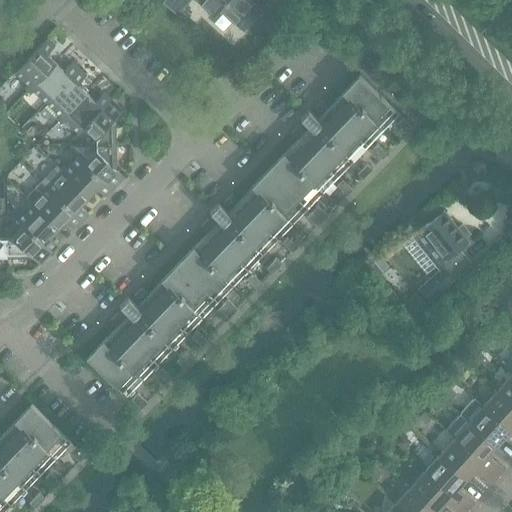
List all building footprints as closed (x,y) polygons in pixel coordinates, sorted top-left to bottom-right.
[(160,0),(177,15),(190,0),(160,0)] [(242,30),(261,10),(250,0),(198,0),(197,1),(212,14),(217,8),(242,30)] [(30,90),(58,62),(49,54),(57,45),(49,38),(17,72),(30,84),(27,87),(30,90)] [(49,103),(81,69),(74,61),(66,69),(58,62),(30,90),(33,94),(36,91),(49,103)] [(61,121),(89,92),(80,84),(88,75),(81,69),(49,103),(61,114),(57,118),(61,121)] [(298,139),(285,154),(269,170),(308,208),(324,192),(398,114),(359,76),(329,108),(323,101),(322,101),(315,108),(322,115),(318,119),(311,113),(308,110),(300,119),(310,128),(306,132),(298,125),(292,132),(291,133),(298,139)] [(86,126),(112,98),(105,92),(97,100),(89,92),(61,121),(64,124),(67,121),(81,134),(87,128),(86,126)] [(98,144),(118,143),(117,119),(125,111),(112,98),(86,126),(87,128),(98,138),(98,141),(94,141),(94,146),(98,146),(98,144)] [(396,124),(406,134),(412,128),(402,118),(396,124)] [(114,190),(115,189),(127,176),(118,168),(118,143),(98,144),(98,146),(98,150),(88,161),(87,163),(114,190)] [(380,160),(381,160),(386,155),(376,146),(371,151),(380,160)] [(87,163),(88,161),(82,155),(69,168),(65,165),(62,169),(91,197),(99,188),(108,196),(114,190),(87,163)] [(91,197),(62,169),(57,164),(41,181),(49,189),(50,188),(84,221),(91,214),(82,205),(91,197)] [(366,165),(357,175),(362,179),(372,170),(366,165)] [(233,286),(308,208),(269,170),(239,201),(232,195),(225,202),(232,209),(228,213),(218,204),(210,213),(219,222),(216,226),(208,219),(201,227),(208,233),(193,249),(178,264),(217,302),(233,286)] [(346,196),(347,196),(352,191),(351,191),(342,181),(336,186),(346,196)] [(78,228),(84,221),(50,188),(49,189),(39,199),(35,196),(32,199),(61,228),(69,219),(78,228)] [(53,236),(61,228),(32,199),(29,202),(33,206),(20,220),(25,225),(26,225),(54,252),(61,245),(53,236)] [(322,221),(327,216),(317,206),(312,211),(322,221)] [(316,227),(322,221),(312,211),(306,218),(316,227)] [(462,223),(456,228),(444,212),(403,245),(426,273),(436,265),(441,271),(420,290),(432,302),(455,280),(448,273),(466,258),(459,248),(469,240),(466,236),(470,233),(462,223)] [(42,265),(54,252),(26,225),(25,225),(13,237),(11,237),(8,238),(8,257),(33,256),(42,265)] [(2,238),(0,235),(0,257),(8,257),(8,238),(11,237),(11,233),(6,233),(7,238),(2,238)] [(292,253),(295,249),(297,247),(287,238),(282,243),(292,253)] [(276,259),(267,269),(272,274),(281,264),(276,259)] [(127,396),(217,302),(178,264),(149,295),(142,288),(141,289),(134,296),(141,303),(137,307),(128,298),(119,306),(122,309),(129,316),(125,319),(118,313),(111,320),(118,327),(87,358),(127,396)] [(257,290),(261,284),(252,275),(246,280),(257,290)] [(416,292),(404,302),(415,314),(427,303),(416,292)] [(222,305),(232,315),(237,310),(227,300),(222,305)] [(226,321),(232,315),(222,305),(216,311),(226,321)] [(498,330),(490,339),(494,343),(503,334),(498,330)] [(192,337),(201,346),(205,342),(207,341),(197,332),(192,337)] [(186,352),(177,362),(182,367),(191,357),(186,352)] [(511,372),(506,367),(506,368),(511,373),(511,375),(499,390),(511,401),(511,372)] [(166,383),(169,380),(171,378),(161,368),(156,374),(166,383)] [(511,401),(499,390),(484,406),(511,430),(511,401)] [(131,400),(141,409),(147,403),(137,394),(131,400)] [(446,402),(440,397),(439,396),(431,405),(432,406),(438,411),(446,402)] [(511,430),(484,406),(475,397),(460,413),(470,422),(497,446),(504,438),(511,445),(511,430)] [(0,511),(5,511),(74,443),(34,404),(4,435),(0,431),(0,511)] [(424,413),(419,418),(426,425),(431,419),(424,413)] [(497,446),(470,422),(460,413),(446,430),(455,438),(498,477),(505,470),(489,455),(497,446)] [(403,436),(397,443),(404,450),(411,443),(403,436)] [(491,485),(498,477),(455,438),(440,455),(467,479),(475,470),(491,485)] [(69,452),(79,462),(85,456),(75,446),(69,452)] [(459,488),(467,479),(440,455),(425,471),(468,510),(475,503),(459,488)] [(454,511),(466,511),(468,510),(425,471),(411,487),(438,511),(445,504),(454,511)] [(55,488),(60,482),(50,473),(45,478),(55,488)] [(437,511),(438,511),(411,487),(396,503),(405,511),(437,511)] [(35,497),(41,502),(44,498),(39,493),(35,497)] [(405,511),(396,503),(387,511),(405,511)]
